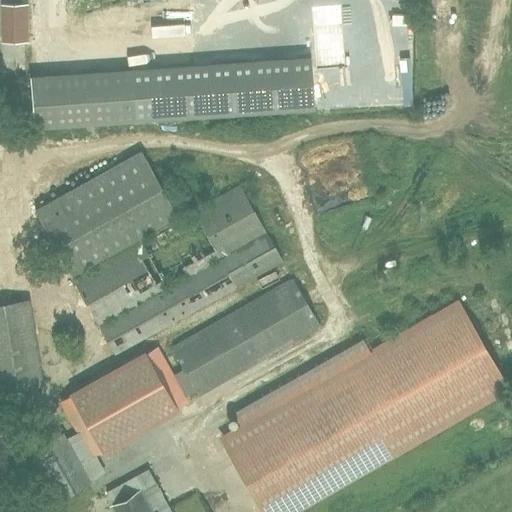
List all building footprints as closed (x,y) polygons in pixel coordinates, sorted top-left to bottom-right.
[(235,46),(232,0),(69,0),(71,25),(95,24),(94,3),(143,0),(159,0),(161,23),(160,23),(162,50),(235,46)] [(27,25),(7,25),(7,42),(27,42),(27,25)] [(312,58),(132,70),(31,77),(35,128),(315,109),(312,58)] [(178,216),(142,152),(35,211),(71,275),(178,216)] [(115,355),(282,262),(239,186),(73,278),(115,355)] [(353,230),(364,271),(416,257),(405,216),(353,230)] [(198,395),(319,327),(293,279),(173,346),(177,353),(175,354),(198,395)] [(0,393),(42,386),(27,300),(0,304),(0,393)] [(295,511),(507,393),(457,304),(222,437),(264,511),(295,511)] [(93,457),(189,401),(159,347),(63,401),(81,434),(66,443),(62,436),(35,452),(61,499),(88,483),(77,463),(92,455),(93,457)] [(171,511),(148,470),(106,494),(115,511),(171,511)]
